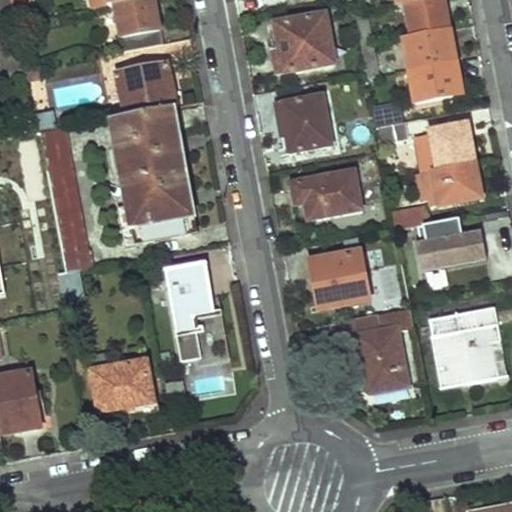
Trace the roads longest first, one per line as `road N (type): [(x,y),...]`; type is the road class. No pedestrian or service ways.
road 1 (residential): [(209,0),(289,427)]
road 2 (residential): [(254,451),(0,499)]
road 3 (residential): [(357,473),(511,446)]
